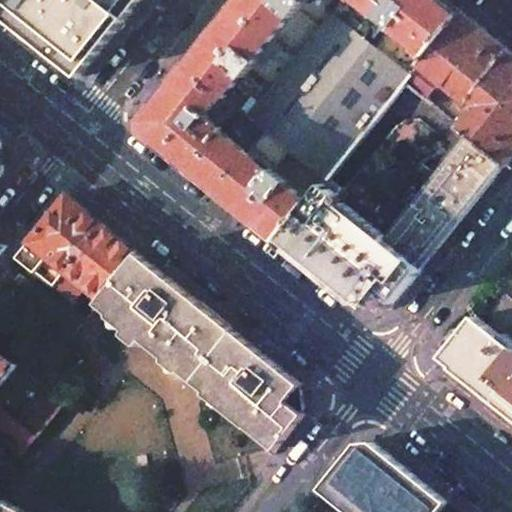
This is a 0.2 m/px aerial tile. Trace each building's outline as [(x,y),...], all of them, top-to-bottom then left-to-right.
[(0,0),(0,12),(1,13),(11,0),(0,0)] [(11,0),(1,13),(81,77),(111,39),(142,0),(11,0)] [(244,0),(215,36),(190,68),(149,118),(151,134),(184,161),(234,200),(252,215),(282,239),(312,202),(232,138),(231,137),(216,126),(235,104),(236,105),(321,0),(244,0)] [(352,0),(426,58),(463,12),(447,0),(352,0)] [(312,202),(323,188),(407,82),(413,75),(336,12),(232,138),(312,202)] [(436,75),(469,102),(471,101),(476,96),(511,51),(503,44),(486,31),(463,12),(426,58),(413,75),(407,82),(427,99),(437,86),(431,82),(436,75)] [(511,159),(511,51),(476,96),(482,101),(461,128),(469,134),(507,166),(511,159)] [(507,166),(469,134),(453,153),(385,238),(323,188),(312,202),(282,239),(350,293),(366,306),(379,290),(396,303),(458,226),(507,166)] [(67,271),(104,224),(69,195),(19,257),(55,286),(67,271)] [(126,241),(104,224),(67,271),(88,287),(101,299),(139,252),(126,241)] [(273,446),(278,450),(307,413),(291,400),(303,384),(289,373),(226,322),(139,252),(101,299),(98,303),(208,391),(226,405),(224,406),(273,446)] [(55,286),(76,303),(88,287),(67,271),(55,286)] [(511,344),(477,315),(455,343),(444,357),(511,411),(511,344)] [(0,390),(20,365),(0,347),(0,390)] [(65,402),(47,387),(18,423),(2,409),(0,412),(0,436),(21,454),(22,455),(65,402)] [(441,511),(450,502),(375,442),(359,443),(323,488),(351,511),(441,511)] [(29,511),(0,496),(0,511),(29,511)]
